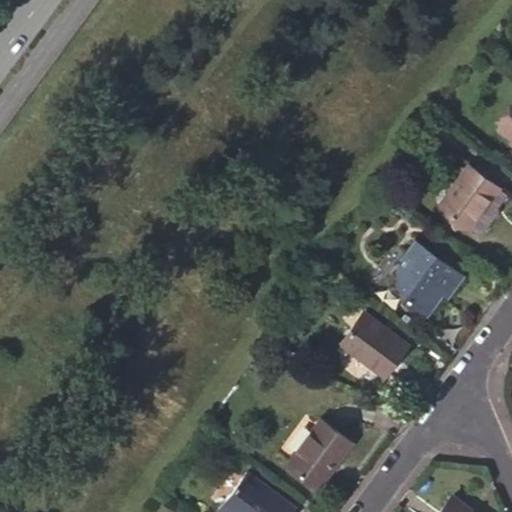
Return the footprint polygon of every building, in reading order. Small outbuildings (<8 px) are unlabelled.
[(510,136),(511,137),(511,106),(497,127),(510,136)] [(474,144),(441,120),(437,125),(470,150),(474,144)] [(449,173),(458,180),(469,165),(460,158),(449,173)] [(469,165),(458,180),(439,205),(468,227),(498,186),(469,165)] [(386,284),(424,313),(441,292),(446,296),(462,273),(414,236),(384,274),(386,284)] [(340,343),(385,376),(409,344),(364,311),(340,343)] [(287,463),(319,487),(353,442),(321,418),(287,463)] [(293,511),(297,507),(247,471),(218,510),(220,511),(293,511)] [(475,511),(452,494),(438,511),(475,511)]
